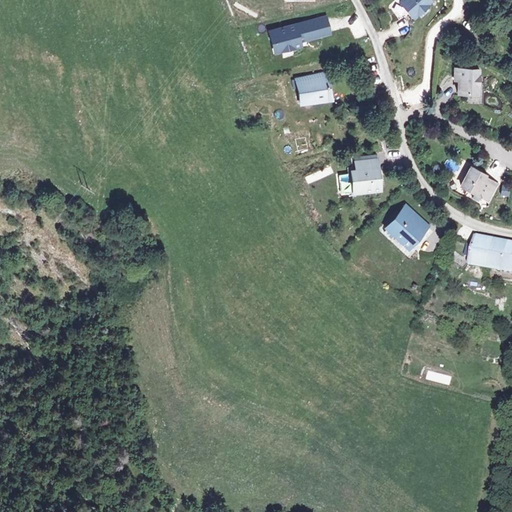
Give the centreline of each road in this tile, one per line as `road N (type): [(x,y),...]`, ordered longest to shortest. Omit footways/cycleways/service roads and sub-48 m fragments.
road 1 (unclassified): [(511,234),(472,225),(444,207),(406,158),(395,114)]
road 2 (residential): [(511,158),(423,113),(395,114)]
road 3 (unclassified): [(395,114),(356,0)]
